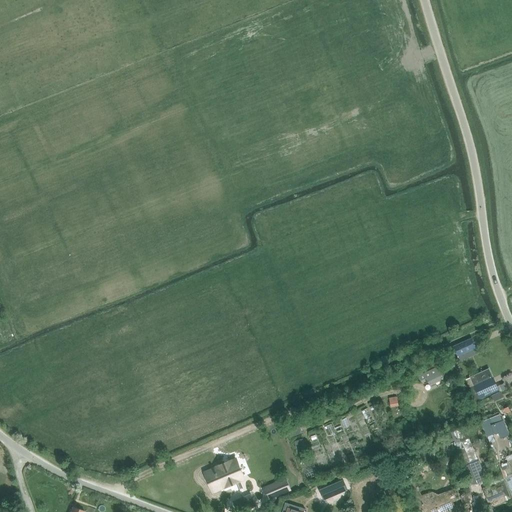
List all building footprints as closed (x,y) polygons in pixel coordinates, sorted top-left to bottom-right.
[(453,348),(452,349),(454,354),(456,353),(457,357),(458,357),(476,349),(472,338),(452,346),(453,348)] [(418,376),(421,381),(427,379),(430,386),(431,385),(432,386),(436,384),(437,387),(444,384),(442,380),(443,379),(444,378),(444,377),(444,376),(443,376),(442,376),(440,371),(439,372),(437,367),(418,376)] [(489,370),(466,380),(475,401),(498,391),(496,386),(489,370)] [(499,393),(498,392),(491,396),(494,401),(503,397),(501,392),(499,393)] [(389,398),(390,408),(399,406),(397,397),(389,398)] [(500,415),(481,422),(481,423),(487,436),(487,437),(488,436),(493,434),(496,433),(498,432),(501,438),(508,435),(500,415)] [(411,441),(406,428),(400,430),(404,443),(411,441)] [(477,483),(484,476),(469,438),(468,439),(455,443),(463,464),(462,465),(468,482),(477,483)] [(511,459),(507,462),(508,463),(502,466),(502,467),(501,468),(505,476),(507,475),(508,479),(511,477),(511,459)] [(496,461),(494,462),(485,465),(488,473),(489,473),(491,478),(501,474),(500,470),(496,461)] [(237,462),(208,474),(214,489),(243,477),(237,462)] [(287,480),(267,489),(271,497),(291,488),(287,480)] [(349,491),(345,483),(344,481),(321,491),(325,501),(349,491)] [(485,489),(492,507),(492,508),(511,500),(511,496),(506,481),(485,489)] [(438,495),(416,503),(419,511),(455,511),(452,502),(451,501),(459,498),(456,491),(455,488),(438,495)] [(251,493),(243,497),(247,506),(255,503),(251,493)] [(304,511),(305,509),(285,503),(282,511),(304,511)]
